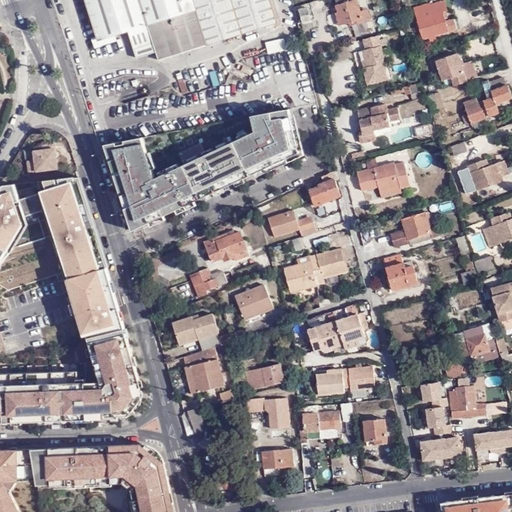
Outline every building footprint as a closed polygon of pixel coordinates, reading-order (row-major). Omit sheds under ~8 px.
[(87,0),(100,42),(115,38),(129,33),(138,59),(157,53),(159,61),(279,23),(271,0),(87,0)] [(362,11),(358,0),(337,0),(339,4),(337,5),(343,25),(356,21),(357,25),(373,20),(370,9),(362,11)] [(423,40),(450,32),(446,20),(444,12),(449,11),(446,0),(444,0),(431,4),(431,2),(414,6),(418,19),(423,40)] [(305,29),(317,27),(316,20),(312,20),(309,8),(301,10),(305,29)] [(455,18),(446,20),(450,32),(458,30),(455,18)] [(378,34),(362,38),(365,47),(362,48),(365,59),(362,59),(364,66),(362,66),(367,84),(388,78),(384,62),(386,61),(378,34)] [(266,42),(269,53),(287,48),(283,37),(266,42)] [(116,42),(115,38),(100,42),(102,46),(116,42)] [(462,65),(458,54),(437,62),(443,81),(451,79),(453,84),(478,78),(472,61),(462,65)] [(212,70),(213,84),(221,84),(220,69),(212,70)] [(505,78),(490,83),(493,91),(502,88),(509,86),(505,78)] [(497,104),(511,98),(511,95),(509,86),(502,88),(493,91),(490,83),(489,81),(479,84),(480,87),(484,86),(489,101),(479,105),(477,99),(465,103),(471,124),(500,113),(497,104)] [(418,89),(417,85),(404,88),(406,96),(413,94),(412,91),(418,89)] [(447,115),(440,93),(429,96),(440,134),(445,133),(440,118),(447,115)] [(386,104),(359,111),(364,134),(361,135),(363,144),(378,141),(377,138),(394,134),(390,121),(396,120),(394,112),(388,113),(386,104)] [(142,139),(105,146),(120,193),(129,190),(132,198),(122,201),(132,232),(164,217),(162,210),(168,208),(171,214),(202,200),(198,194),(220,184),(223,190),(224,190),(273,168),(269,161),(277,158),(287,162),(301,155),(289,111),(253,118),(259,141),(157,188),(142,139)] [(432,125),(418,128),(420,136),(433,134),(432,125)] [(40,151),(56,149),(55,142),(39,144),(40,151)] [(469,152),(465,142),(452,147),(455,157),(469,152)] [(40,151),(34,151),(36,160),(28,162),(30,172),(58,168),(56,149),(40,151)] [(269,161),(273,168),(277,166),(287,162),(277,158),(269,161)] [(368,161),(370,170),(379,167),(377,159),(368,161)] [(468,167),(471,175),(490,168),(488,160),(468,167)] [(379,167),(370,170),(359,173),(363,191),(380,187),(381,192),(402,187),(402,189),(411,186),(406,162),(397,164),(396,163),(379,167)] [(503,177),(510,175),(505,162),(490,168),(471,175),(477,192),(504,182),(503,177)] [(0,267),(25,225),(22,213),(45,206),(87,340),(89,337),(122,330),(114,296),(97,220),(85,168),(0,188),(0,267)] [(315,204),(341,193),(336,179),(319,186),(320,188),(310,192),(315,204)] [(198,194),(202,200),(223,190),(220,184),(198,194)] [(403,193),(402,189),(402,187),(381,192),(383,198),(403,193)] [(121,197),(122,201),(132,198),(129,190),(120,193),(121,197)] [(302,234),(318,230),(315,219),(300,224),(295,207),(270,214),(276,234),(301,227),(302,234)] [(162,210),(164,217),(168,215),(171,214),(168,208),(162,210)] [(412,245),(443,236),(438,220),(432,222),(429,212),(405,221),(408,230),(395,235),(399,248),(412,244),(412,245)] [(495,226),(501,244),(511,240),(511,212),(493,219),(495,226)] [(490,248),(501,244),(495,226),(483,230),(490,248)] [(235,255),(248,250),(241,233),(236,235),(235,232),(218,239),(206,244),(214,264),(226,259),(227,261),(236,258),(236,257),(235,255)] [(480,232),(470,236),(476,251),(486,247),(480,232)] [(469,245),(463,247),(466,258),(473,256),(469,245)] [(343,249),(318,255),(322,267),(315,270),(318,286),(326,284),(325,280),(349,273),(343,249)] [(252,260),(248,250),(235,255),(236,257),(236,258),(239,265),(252,260)] [(480,271),(497,264),(493,251),(475,258),(480,271)] [(392,283),(389,284),(391,292),(395,291),(420,284),(415,267),(407,268),(406,263),(403,254),(385,259),(388,268),(392,283)] [(322,267),(318,255),(311,257),(313,262),(286,269),(293,293),(318,286),(315,270),(322,267)] [(480,283),(473,256),(466,258),(470,271),(464,273),(467,287),(479,283),(480,283)] [(217,288),(213,276),(210,269),(192,276),(200,299),(210,295),(209,292),(217,288)] [(224,272),(213,276),(217,288),(228,284),(224,272)] [(511,284),(492,289),(501,323),(511,319),(511,306),(510,301),(511,300),(511,284)] [(247,321),(275,309),(266,286),(238,297),(247,321)] [(338,314),(357,311),(356,306),(337,309),(338,314)] [(214,314),(201,318),(195,320),(194,316),(174,323),(182,346),(221,334),(214,314)] [(335,348),(345,345),(344,343),(359,339),(366,337),(365,331),(360,316),(359,314),(338,321),(309,330),(316,351),(323,349),(334,346),(335,348)] [(365,314),(360,316),(365,331),(370,330),(365,314)] [(500,357),(491,325),(465,332),(472,356),(474,364),(500,357)] [(125,338),(122,330),(89,337),(102,383),(79,385),(78,373),(0,375),(0,424),(30,423),(90,421),(114,420),(113,418),(126,417),(133,410),(138,402),(141,394),(141,386),(125,338)] [(376,330),(367,333),(372,347),(381,344),(376,330)] [(232,335),(235,343),(246,339),(243,331),(232,335)] [(225,346),(235,343),(232,335),(221,339),(223,346),(225,346)] [(361,347),(359,339),(344,343),(345,345),(346,351),(361,347)] [(496,341),(500,357),(509,355),(505,339),(496,341)] [(468,341),(456,344),(459,356),(446,360),(451,379),(465,377),(463,367),(461,359),(472,356),(468,341)] [(217,348),(207,352),(219,390),(227,388),(217,348)] [(199,395),(219,390),(207,352),(186,359),(188,369),(193,368),(199,395)] [(286,383),(281,365),(248,373),(252,391),(286,383)] [(463,367),(465,377),(473,376),(471,365),(463,367)] [(367,389),(376,388),(374,366),(343,370),(343,372),(345,388),(352,387),(352,391),(367,389)] [(194,396),(199,395),(193,368),(188,369),(194,396)] [(323,383),(325,394),(346,392),(345,388),(343,372),(328,374),(318,374),(318,383),(323,383)] [(312,395),(325,394),(323,383),(318,383),(318,374),(310,375),(312,395)] [(442,436),(453,435),(452,426),(448,427),(446,408),(450,408),(449,400),(444,401),(441,381),(422,385),(425,404),(432,403),(433,410),(427,410),(431,430),(435,430),(436,437),(442,436)] [(454,419),(461,419),(460,407),(476,406),(476,405),(474,387),(457,389),(457,392),(450,393),(454,419)] [(367,389),(352,391),(353,398),(368,396),(367,389)] [(266,398),(248,400),(250,412),(267,411),(266,398)] [(345,424),(356,423),(355,404),(342,405),(345,424)] [(460,407),(461,419),(487,416),(486,405),(476,406),(460,407)] [(309,441),(322,440),(320,415),(315,415),(314,407),(299,409),(303,445),(310,444),(309,441)] [(204,429),(199,410),(189,412),(194,432),(204,429)] [(341,412),(320,415),(322,440),(338,438),(337,423),(342,423),(341,412)] [(376,445),(389,444),(387,420),(365,422),(367,443),(376,442),(376,445)] [(511,432),(476,437),(478,454),(492,452),(493,456),(509,454),(508,450),(511,449),(511,432)] [(461,440),(423,444),(426,464),(463,459),(461,440)] [(58,446),(33,448),(35,478),(37,484),(50,484),(54,488),(112,486),(112,481),(123,481),(132,488),(135,498),(132,499),(134,511),(176,511),(165,460),(159,456),(156,458),(153,455),(149,452),(151,449),(140,442),(58,446)] [(18,479),(35,478),(33,448),(0,449),(0,511),(21,511),(10,491),(18,479)] [(295,468),(293,449),(264,453),(266,471),(295,468)] [(244,477),(238,478),(236,465),(216,468),(219,488),(226,488),(227,490),(246,488),(244,477)] [(511,511),(511,490),(443,499),(444,511),(511,511)]
